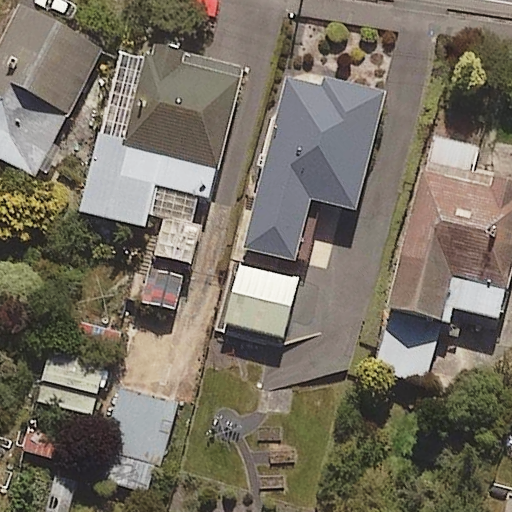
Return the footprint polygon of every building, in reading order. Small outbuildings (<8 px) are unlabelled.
[(0,163),(36,183),(105,56),(21,10),(0,48),(0,163)] [(206,233),(248,75),(152,50),(135,114),(111,108),(83,217),(148,234),(152,219),(206,233)] [(361,217),(388,102),(290,79),(249,254),(301,266),(315,207),(361,217)] [(511,304),(511,184),(476,176),(484,146),(435,134),(390,316),(376,374),(430,387),(444,329),(453,331),(457,316),(506,328),(511,304)] [(287,343),(301,283),(241,269),(227,328),(287,343)] [(179,313),(184,277),(155,273),(149,308),(179,313)] [(95,420),(106,373),(51,361),(40,408),(95,420)] [(158,497),(178,404),(119,391),(98,484),(158,497)] [(72,511),(80,484),(53,477),(43,511),(72,511)]
